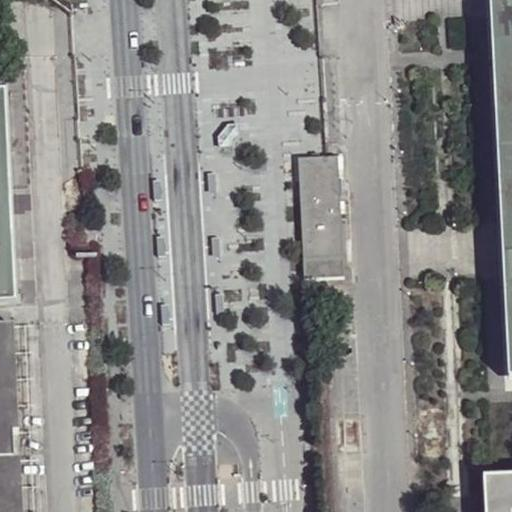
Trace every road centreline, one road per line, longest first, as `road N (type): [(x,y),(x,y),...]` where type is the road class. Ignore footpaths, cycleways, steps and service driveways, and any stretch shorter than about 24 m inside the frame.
road 1 (tertiary): [(124,0),(155,511)]
road 2 (residential): [(277,391),(254,0)]
